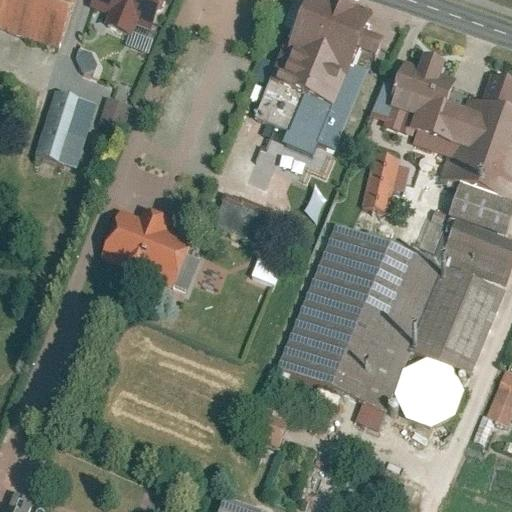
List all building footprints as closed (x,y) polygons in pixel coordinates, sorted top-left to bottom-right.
[(0,0),(0,31),(59,50),(74,0),(0,0)] [(92,0),(89,9),(109,16),(104,29),(129,38),(134,25),(152,31),(163,0),(92,0)] [(368,17),(325,0),(306,0),(284,54),(289,56),(276,87),(330,110),(353,55),(371,62),(379,44),(361,37),(368,17)] [(415,68),(404,64),(387,113),(411,120),(406,135),(449,149),(438,181),(511,205),(511,118),(508,117),(511,105),(511,86),(490,79),(481,106),(465,101),(463,107),(446,101),(452,84),(436,78),(441,64),(419,56),(415,68)] [(84,103),(53,93),(34,159),(76,171),(85,142),(74,139),(84,103)] [(97,129),(121,136),(129,109),(104,103),(97,129)] [(391,193),(404,195),(408,166),(376,161),(368,214),(387,217),(391,193)] [(193,219),(201,196),(181,189),(173,211),(193,219)] [(222,200),(220,205),(245,213),(241,229),(252,232),(249,243),(269,249),(279,216),(222,200)] [(138,219),(120,212),(100,262),(171,290),(190,240),(168,231),(171,223),(141,211),(138,219)] [(502,293),(333,225),(274,371),(386,417),(411,355),(468,377),(502,293)] [(511,414),(511,375),(505,373),(489,416),(509,423),(511,414)] [(257,410),(246,440),(275,451),(287,422),(257,410)] [(249,511),(223,501),(218,511),(249,511)]
